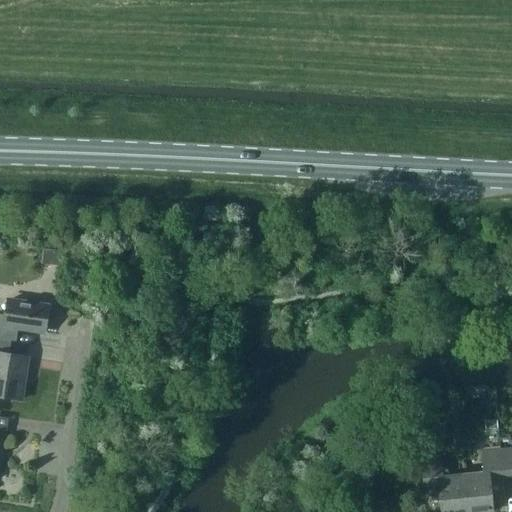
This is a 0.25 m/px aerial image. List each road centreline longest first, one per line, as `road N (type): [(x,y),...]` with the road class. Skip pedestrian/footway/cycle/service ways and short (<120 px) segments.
road 1 (primary): [(0,150),(511,175)]
road 2 (residential): [(57,511),(89,324)]
